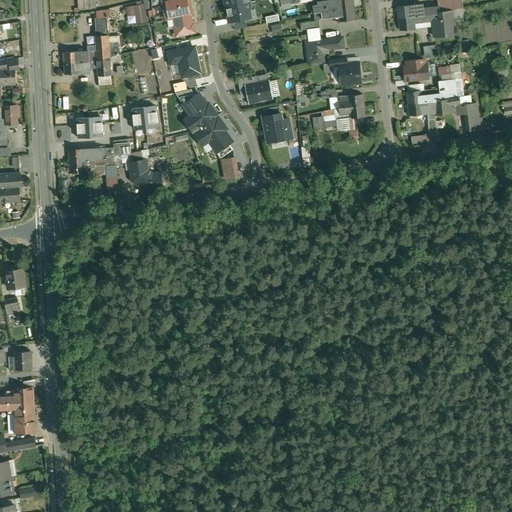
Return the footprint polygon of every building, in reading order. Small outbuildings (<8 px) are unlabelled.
[(96,0),(78,0),(79,9),(97,8),(96,0)] [(189,0),(166,0),(164,0),(168,18),(175,17),(177,27),(192,24),(190,14),(192,13),(189,0)] [(278,0),(280,9),(291,7),(289,0),(278,0)] [(322,0),(318,0),(318,4),(313,4),(315,12),(329,10),(354,7),(353,0),(322,0)] [(438,0),(439,4),(437,4),(437,7),(440,6),(441,11),(452,9),(463,7),(462,0),(438,0)] [(255,17),(251,1),(224,6),(228,22),(255,17)] [(145,4),(136,5),(137,15),(146,14),(145,4)] [(423,4),(398,7),(400,18),(425,15),(441,13),(441,11),(440,6),(437,7),(424,8),(423,4)] [(134,6),(127,7),(129,14),(136,13),(134,6)] [(354,7),(329,10),(318,12),(319,18),(339,16),(340,20),(356,19),(354,7)] [(452,9),(441,11),(441,13),(425,15),(425,22),(433,21),(435,36),(458,33),(457,22),(453,22),(452,9)] [(277,13),(264,16),(265,23),(278,20),(277,13)] [(425,15),(400,18),(401,29),(416,27),(415,23),(425,22),(425,15)] [(108,17),(96,18),(97,35),(109,35),(108,17)] [(320,20),(301,22),(302,29),(320,27),(320,20)] [(177,27),(176,27),(177,34),(195,31),(194,24),(192,24),(177,27)] [(89,50),(65,51),(65,62),(90,61),(111,56),(111,55),(121,54),(120,43),(114,44),(114,46),(111,46),(111,44),(110,44),(110,37),(109,35),(97,35),(96,35),(97,45),(89,45),(89,50)] [(119,36),(110,37),(110,44),(114,44),(120,43),(119,36)] [(344,36),(311,40),(313,50),(309,51),(310,62),(324,60),(323,51),(327,48),(345,47),(344,36)] [(436,44),(424,46),(426,57),(437,56),(436,44)] [(183,79),(202,75),(196,47),(168,53),(171,65),(179,64),(183,79)] [(90,61),(65,62),(66,74),(91,73),(91,70),(93,70),(93,68),(99,68),(99,76),(112,75),(111,62),(111,56),(90,61)] [(18,57),(0,60),(0,66),(10,66),(15,65),(15,67),(15,69),(20,68),(18,57)] [(347,57),(335,59),(330,60),(330,66),(340,65),(340,64),(348,63),(347,57)] [(348,63),(340,64),(340,65),(340,68),(338,71),(339,76),(341,78),(342,83),(362,81),(360,62),(348,63)] [(408,66),(405,66),(406,79),(429,77),(428,64),(426,64),(408,66)] [(0,93),(1,94),(0,83),(16,82),(15,69),(15,67),(15,65),(10,66),(0,66),(0,93)] [(256,75),(239,78),(242,93),(247,92),(245,84),(258,81),(256,75)] [(258,81),(245,84),(247,92),(249,103),(250,103),(273,98),(274,98),(270,78),(269,79),(258,81)] [(456,79),(439,81),(440,88),(456,86),(456,79)] [(440,88),(423,90),(423,95),(433,94),(434,100),(450,99),(458,98),(456,86),(440,88)] [(183,104),(196,95),(191,89),(175,92),(183,104)] [(338,89),(322,91),(323,98),(338,96),(338,89)] [(423,90),(408,92),(409,103),(434,100),(433,94),(423,95),(423,90)] [(194,132),(218,115),(214,109),(211,110),(199,92),(196,95),(183,104),(191,115),(193,118),(187,123),(194,132)] [(363,93),(348,95),(349,99),(339,100),(340,107),(365,104),(363,93)] [(296,96),(298,106),(305,105),(303,95),(296,96)] [(450,99),(434,100),(435,112),(457,110),(456,106),(464,105),(464,104),(471,103),(470,96),(458,98),(450,99)] [(434,100),(409,103),(410,114),(428,112),(429,119),(436,118),(435,112),(434,100)] [(471,103),(464,104),(464,105),(466,119),(478,118),(479,118),(477,103),(471,103)] [(365,104),(340,107),(340,114),(344,114),(345,118),(366,116),(365,104)] [(6,106),(0,106),(0,124),(5,124),(7,124),(7,122),(18,122),(17,105),(6,106)] [(156,105),(132,108),(134,129),(158,126),(156,105)] [(280,105),(265,108),(266,115),(281,112),(280,105)] [(340,107),(324,110),(326,115),(337,113),(337,115),(340,114),(340,107)] [(266,115),(265,115),(270,139),(286,136),(286,135),(287,135),(286,134),(285,129),(292,127),(290,118),(283,119),(282,112),(281,112),(266,115)] [(222,121),(218,115),(194,132),(200,142),(207,137),(209,140),(217,152),(229,143),(233,141),(220,123),(222,121)] [(91,136),(103,135),(102,116),(89,117),(91,136)] [(91,136),(89,117),(77,118),(78,137),(91,136)] [(436,118),(429,119),(431,133),(437,133),(436,118)] [(478,118),(466,119),(467,130),(479,128),(478,118)] [(426,135),(412,136),(413,143),(427,142),(426,135)] [(130,138),(114,140),(114,147),(121,147),(130,145),(130,138)] [(233,149),(229,143),(217,152),(221,157),(233,149)] [(114,147),(69,150),(70,161),(95,160),(116,155),(122,154),(121,147),(114,147)] [(116,155),(95,160),(95,165),(107,164),(107,166),(117,166),(116,155)] [(233,157),(223,159),(227,179),(239,176),(236,157),(233,157)] [(153,174),(147,170),(146,159),(130,162),(133,181),(136,181),(145,187),(145,190),(156,188),(156,185),(162,183),(161,173),(153,174)] [(95,160),(70,161),(71,173),(86,172),(85,167),(96,167),(95,165),(95,160)] [(117,166),(107,166),(108,188),(118,188),(117,166)] [(21,172),(0,173),(0,187),(20,186),(21,186),(21,172)] [(20,186),(0,187),(0,200),(21,199),(20,186)] [(22,268),(7,270),(9,287),(25,285),(22,268)] [(18,296),(5,299),(6,307),(19,304),(18,296)] [(19,304),(6,307),(8,312),(20,310),(19,304)] [(31,350),(15,351),(16,369),(32,368),(31,350)] [(34,386),(15,387),(15,390),(7,390),(8,395),(0,395),(0,402),(35,400),(34,386)] [(35,400),(0,402),(0,407),(0,409),(8,409),(9,414),(16,413),(18,432),(36,431),(35,400)] [(35,437),(17,441),(18,448),(36,444),(35,437)] [(6,442),(0,443),(0,450),(13,448),(12,441),(6,442)] [(9,459),(0,460),(0,477),(12,475),(9,459)] [(12,475),(0,477),(0,493),(15,491),(12,475)] [(39,486),(21,489),(22,496),(40,493),(39,486)] [(3,499),(0,499),(0,511),(17,511),(16,504),(4,506),(3,499)]
